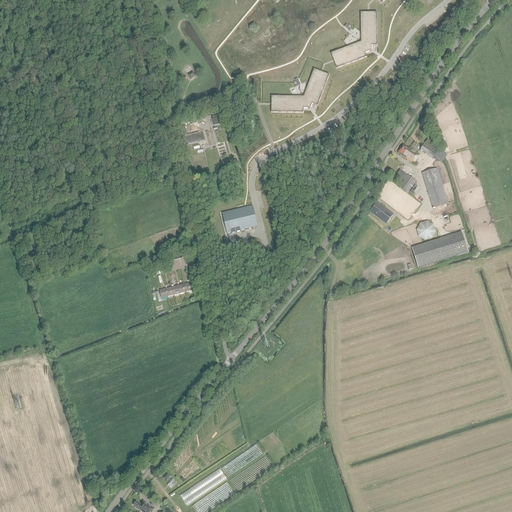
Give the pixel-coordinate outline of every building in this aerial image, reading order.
[(305,9),(359,0),(290,0),(290,2),(286,3),(288,12),(292,11),(293,14),(301,12),(305,9)] [(361,42),(331,53),(336,68),(367,57),(365,53),(371,50),(371,45),(377,45),(377,12),(360,12),(361,42)] [(304,96),(271,96),(271,112),(303,113),(303,108),(310,108),(312,104),(318,106),(329,75),(314,69),(304,96)] [(218,116),(211,117),(214,126),(220,124),(218,116)] [(201,141),(199,134),(184,138),(186,145),(201,141)] [(439,149),(427,140),(420,150),(432,159),(439,149)] [(399,151),(398,153),(413,164),(418,158),(417,157),(420,154),(412,149),(411,149),(408,147),(408,148),(403,145),(399,151)] [(438,168),(422,173),(433,208),(448,203),(438,168)] [(407,175),(400,170),(396,175),(403,180),(407,175)] [(408,175),(399,187),(407,193),(416,181),(408,175)] [(410,192),(415,196),(420,189),(415,185),(410,192)] [(370,212),(386,224),(393,215),(377,203),(370,212)] [(236,232),(240,231),(258,227),(253,206),(248,207),(244,208),(222,213),(227,234),(232,233),(236,232)] [(426,240),(428,239),(429,239),(431,238),(432,237),(433,236),(434,235),(434,233),(435,231),(435,230),(434,228),(433,226),(432,225),(431,224),(429,223),(428,223),(426,223),(424,223),(423,223),(421,224),(420,225),(419,227),(418,228),(418,229),(418,231),(418,233),(418,234),(419,236),(420,237),(421,238),(423,239),(424,239),(426,240)] [(451,236),(412,248),(418,268),(457,256),(468,253),(462,232),(451,236)] [(169,255),(170,261),(184,258),(182,252),(169,255)] [(190,283),(184,284),(186,292),(192,291),(190,283)] [(168,297),(166,289),(159,290),(161,298),(168,297)] [(186,505),(228,481),(221,469),(180,493),(186,505)] [(143,500),(140,504),(136,501),(133,505),(135,506),(134,507),(140,511),(142,511),(151,511),(154,508),(143,500)]
